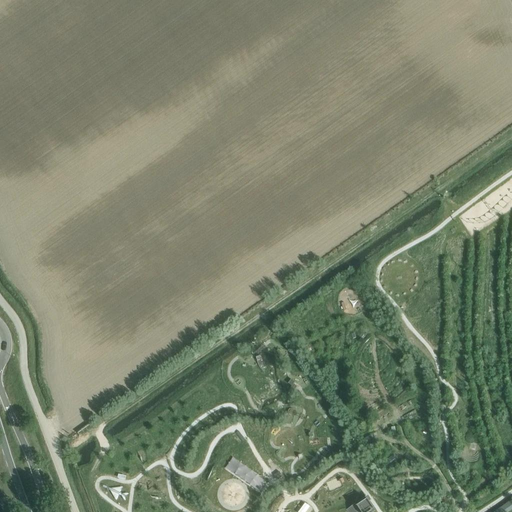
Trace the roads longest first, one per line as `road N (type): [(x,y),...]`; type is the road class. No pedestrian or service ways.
road 1 (unclassified): [(75,511),(25,378),(19,326),(0,298)]
road 2 (secondary): [(48,511),(0,388)]
